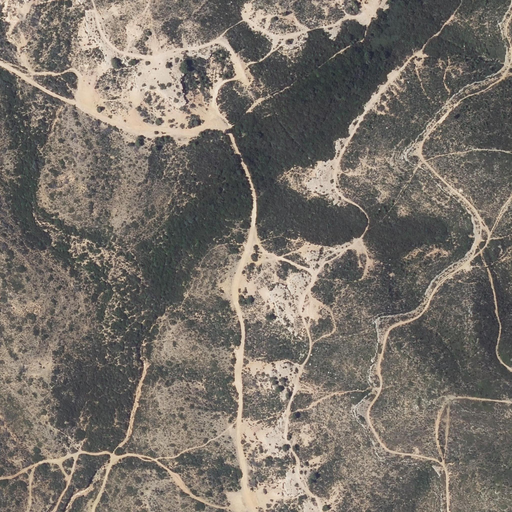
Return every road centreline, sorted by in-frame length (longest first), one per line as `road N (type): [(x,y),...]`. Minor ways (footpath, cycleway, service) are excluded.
road 1 (track): [(248,247),(316,272),(300,311),(310,352),(283,433),(301,488),(328,511)]
road 2 (track): [(248,247),(234,287),(243,332),(239,446),(253,511)]
road 3 (track): [(0,63),(127,129),(184,133),(216,125)]
road 4 (track): [(216,125),(232,136),(253,185),(248,247)]
